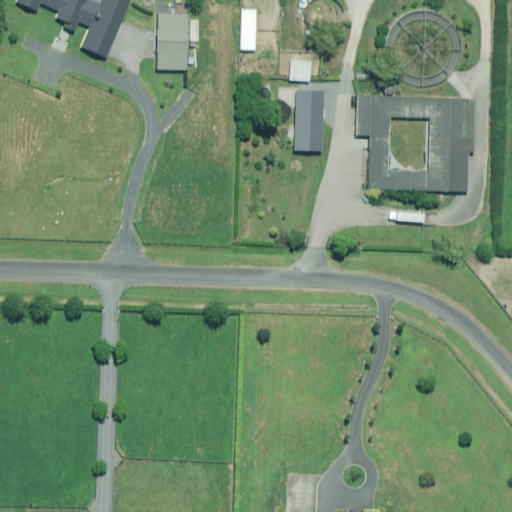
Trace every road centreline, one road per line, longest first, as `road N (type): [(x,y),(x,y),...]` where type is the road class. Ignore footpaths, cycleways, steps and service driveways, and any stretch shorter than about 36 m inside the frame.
road 1 (residential): [(0,270),(375,285),(446,307),(511,369)]
road 2 (unknown): [(109,273),(104,511)]
